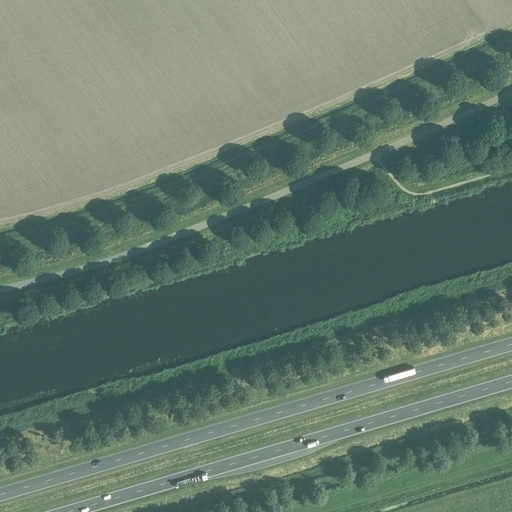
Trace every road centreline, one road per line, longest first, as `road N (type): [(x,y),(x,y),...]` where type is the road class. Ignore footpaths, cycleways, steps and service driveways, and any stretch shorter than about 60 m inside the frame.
road 1 (tertiary): [(0,289),(150,246),(511,94)]
road 2 (trunk): [(511,346),(0,498)]
road 3 (trunk): [(78,511),(511,384)]
